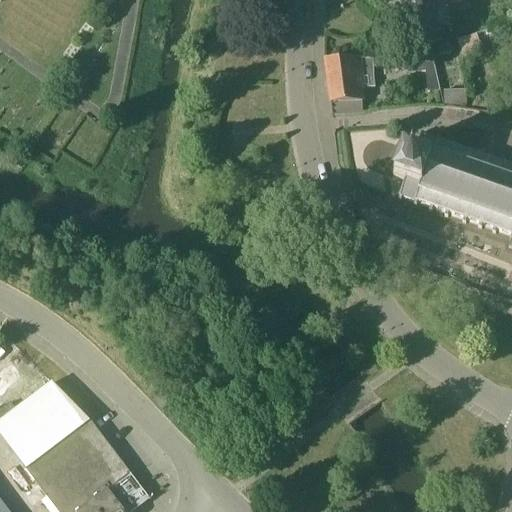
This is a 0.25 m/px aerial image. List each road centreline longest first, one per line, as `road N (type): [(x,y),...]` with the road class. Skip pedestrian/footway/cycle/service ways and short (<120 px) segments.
road 1 (residential): [(511,409),(417,352),(341,247),(303,128),(299,0)]
road 2 (unclassified): [(225,499),(79,356),(0,306)]
